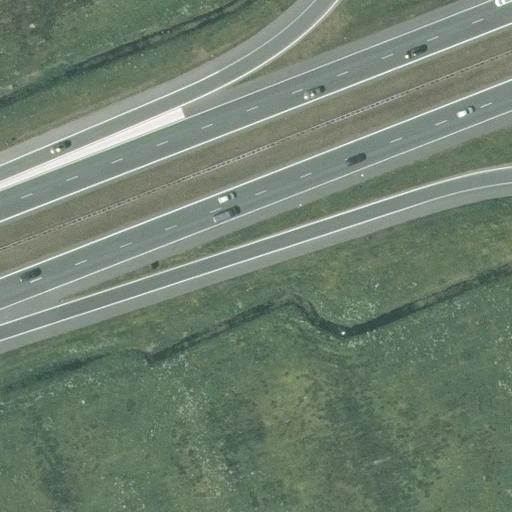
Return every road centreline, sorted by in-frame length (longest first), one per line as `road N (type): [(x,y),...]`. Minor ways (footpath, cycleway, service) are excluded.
road 1 (motorway): [(0,293),(511,93)]
road 2 (motorway): [(511,5),(0,205)]
road 3 (motorway): [(0,334),(511,177)]
road 4 (motorway): [(325,0),(257,59),(0,186)]
